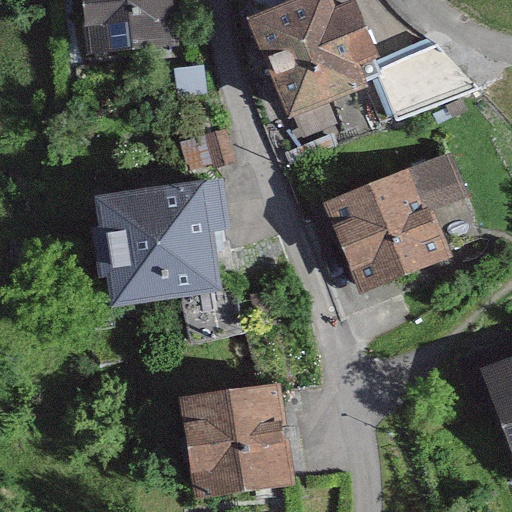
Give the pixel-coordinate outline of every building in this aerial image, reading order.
[(195,0),(85,0),(93,72),(202,61),(195,0)] [(402,97),(362,0),(348,0),(264,35),(305,136),(402,97)] [(511,85),(476,52),(406,81),(431,134),(511,95),(511,85)] [(480,203),(461,159),(335,214),(379,315),(473,274),(448,217),(480,203)] [(248,190),(110,208),(126,328),(189,319),(193,347),(257,339),(253,306),(263,304),(248,190)] [(511,348),(469,366),(511,467),(511,348)] [(310,397),(209,413),(223,511),(238,511),(326,499),(310,397)]
